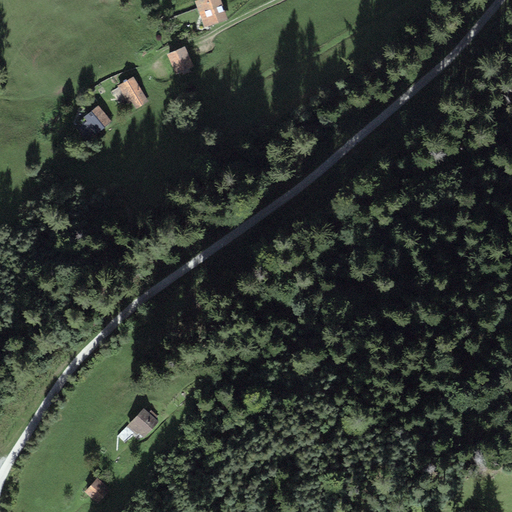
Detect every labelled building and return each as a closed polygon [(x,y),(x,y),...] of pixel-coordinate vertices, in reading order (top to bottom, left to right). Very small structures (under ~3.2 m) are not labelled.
[(219,0),(207,0),(196,4),(206,31),(228,23),(219,0)] [(187,50),(171,57),(180,76),(196,68),(187,50)] [(139,79),(121,89),(135,112),(153,102),(139,79)] [(104,106),(79,126),(93,142),(117,122),(104,106)] [(143,407),(127,426),(137,435),(140,432),(145,437),(159,422),(155,418),(158,416),(151,410),(149,412),(143,407)] [(113,490),(97,477),(85,492),(101,505),(113,490)]
